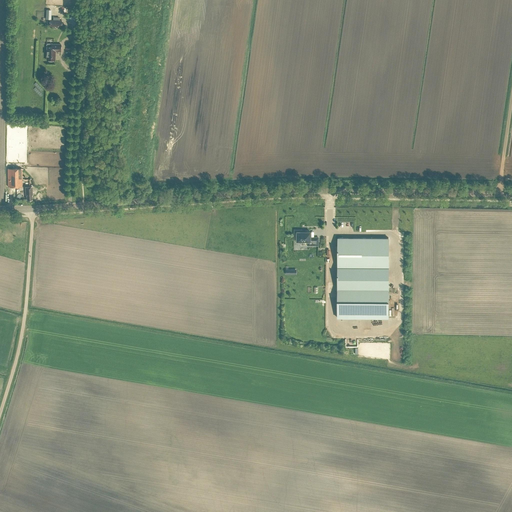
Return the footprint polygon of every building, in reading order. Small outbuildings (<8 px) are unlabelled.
[(73,25),(79,19),(73,13),(67,19),(73,25)] [(53,47),(47,47),(46,60),(55,60),(55,51),(60,51),(61,44),(53,44),(53,47)] [(8,168),(8,187),(22,187),(22,169),(8,168)] [(302,231),(295,230),(295,238),(297,238),(297,241),(308,241),(308,245),(318,245),(318,237),(310,237),(310,231),(302,231)] [(388,238),(338,237),(338,287),(388,287),(388,238)] [(451,238),(414,239),(414,317),(449,317),(451,238)] [(388,287),(338,287),(338,318),(388,318),(388,287)]
